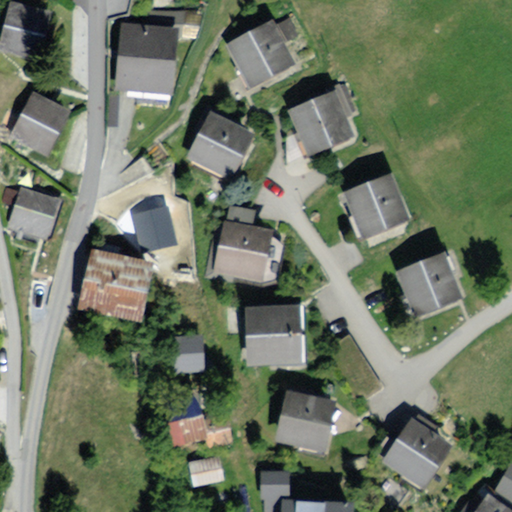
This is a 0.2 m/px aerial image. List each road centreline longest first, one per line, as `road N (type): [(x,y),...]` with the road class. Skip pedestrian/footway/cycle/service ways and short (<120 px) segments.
road 1 (residential): [(22,476),(81,219),(97,108),(99,0)]
road 2 (residential): [(511,306),(409,374),(393,367),(284,185)]
road 3 (residential): [(22,476),(0,226)]
